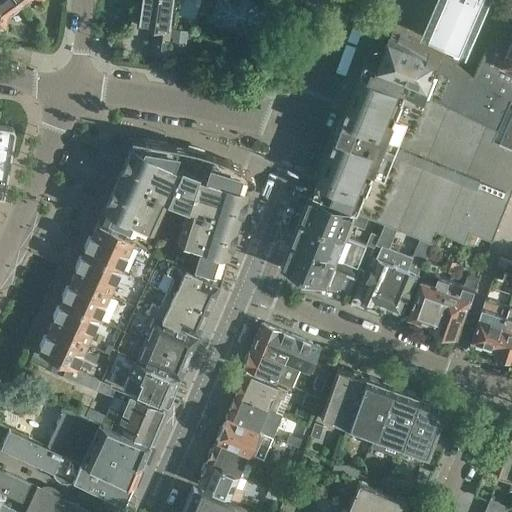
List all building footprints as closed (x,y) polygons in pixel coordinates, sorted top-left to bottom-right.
[(0,0),(0,23),(4,24),(6,11),(17,3),(14,0),(0,0)] [(139,0),(136,24),(155,26),(151,50),(167,52),(170,28),(169,27),(172,0),(139,0)] [(260,0),(217,0),(211,15),(251,32),(252,30),(261,34),(273,7),(263,2),(263,1),(260,0)] [(435,0),(422,31),(466,51),(488,0),(435,0)] [(511,20),(502,16),(475,76),(511,95),(511,20)] [(389,24),(374,61),(401,73),(397,82),(416,89),(470,114),(496,127),(499,128),(511,102),(511,95),(475,76),(397,31),(399,28),(389,24)] [(184,52),(187,31),(172,28),(169,49),(184,52)] [(325,170),(317,190),(319,191),(319,192),(358,207),(357,212),(368,216),(369,216),(419,236),(433,242),(438,229),(465,240),(469,229),(493,239),(511,195),(511,146),(491,137),(496,127),(470,114),(416,89),(397,82),(401,73),(374,61),(374,62),(369,60),(360,81),(364,82),(356,102),(352,101),(333,150),(336,151),(328,171),(325,170)] [(496,127),(491,137),(511,146),(511,114),(505,131),(499,128),(496,127)] [(0,197),(3,198),(10,157),(14,133),(14,131),(12,129),(10,128),(0,125),(0,197)] [(200,149),(188,146),(174,143),(144,138),(139,148),(130,144),(122,162),(181,188),(176,201),(235,220),(245,187),(241,186),(246,170),(236,164),(225,158),(212,153),(200,149)] [(122,162),(97,219),(158,250),(168,255),(182,263),(213,277),(221,250),(226,252),(235,220),(176,201),(181,188),(122,162)] [(313,194),(304,218),(344,234),(350,220),(364,225),(368,216),(357,212),(313,194)] [(304,218),(295,242),(358,267),(368,244),(352,237),(344,234),(304,218)] [(97,219),(83,249),(146,278),(158,250),(97,219)] [(469,229),(465,240),(489,251),(493,239),(469,229)] [(372,231),(367,242),(367,243),(375,246),(380,235),(372,231)] [(377,255),(376,254),(359,294),(403,312),(421,269),(433,242),(419,236),(411,255),(383,243),(377,255)] [(295,242),(285,266),(340,287),(345,272),(355,275),(358,267),(295,242)] [(83,249),(72,273),(135,303),(146,278),(83,249)] [(196,330),(207,304),(218,279),(213,277),(182,263),(168,255),(158,250),(146,278),(135,303),(154,312),(196,330)] [(448,258),(444,269),(453,272),(457,262),(448,258)] [(408,313),(433,322),(449,277),(424,269),(408,313)] [(135,303),(72,273),(37,351),(66,364),(67,361),(97,374),(103,377),(104,374),(108,376),(121,347),(117,345),(135,303)] [(449,277),(433,322),(432,324),(457,333),(468,299),(470,300),(475,287),(476,287),(480,276),(471,273),(468,274),(464,283),(449,277)] [(478,340),(496,346),(508,305),(485,297),(472,335),(476,336),(478,340)] [(511,306),(508,305),(496,346),(511,350),(511,306)] [(138,349),(136,353),(135,356),(177,374),(196,330),(154,312),(145,335),(139,332),(133,347),(138,349)] [(260,321),(250,347),(289,363),(309,371),(312,363),(320,345),(310,341),(310,342),(260,321)] [(136,353),(121,347),(108,376),(166,401),(177,374),(135,356),(136,353)] [(250,347),(242,365),(281,381),(295,386),(298,379),(284,373),(289,363),(250,347)] [(67,361),(66,363),(61,375),(112,398),(109,405),(156,426),(163,408),(110,385),(111,383),(100,379),(97,374),(67,361)] [(328,369),(312,363),(309,371),(325,377),(328,369)] [(317,416),(343,425),(361,376),(359,375),(360,373),(350,369),(349,372),(335,367),(317,416)] [(244,371),(234,393),(273,409),(278,397),(281,398),(285,388),(244,371)] [(326,378),(316,374),(311,385),(321,389),(326,378)] [(361,376),(343,425),(370,435),(388,386),(374,381),(375,378),(365,375),(364,377),(361,376)] [(388,386),(370,435),(396,445),(414,396),(411,395),(412,392),(403,388),(402,391),(388,386)] [(301,404),(313,409),(318,397),(306,392),(301,404)] [(234,393),(225,415),(272,435),(281,413),(273,409),(234,393)] [(414,396),(396,445),(423,455),(441,406),(426,400),(427,397),(418,394),(417,397),(414,396)] [(29,397),(24,409),(50,421),(55,409),(29,397)] [(78,411),(101,422),(148,443),(156,426),(109,405),(105,413),(83,402),(78,411)] [(225,415),(215,437),(256,455),(263,457),(272,435),(225,415)] [(8,426),(0,421),(0,437),(3,439),(8,426)] [(101,422),(93,442),(106,448),(108,444),(140,462),(148,443),(101,422)] [(314,422),(309,435),(318,438),(323,425),(314,422)] [(8,426),(3,439),(0,444),(3,446),(3,448),(4,450),(7,452),(11,453),(15,454),(17,454),(18,453),(27,457),(36,438),(32,437),(8,426)] [(511,428),(509,427),(494,473),(511,479),(508,490),(511,491),(511,428)] [(43,432),(40,440),(65,452),(79,459),(81,460),(130,484),(139,466),(106,450),(107,448),(106,448),(93,442),(73,433),(69,443),(43,432)] [(301,438),(289,432),(285,441),(297,446),(301,438)] [(215,437),(206,459),(244,476),(250,463),(252,464),(256,455),(215,437)] [(36,438),(27,457),(53,469),(52,471),(54,475),(58,478),(62,480),(67,481),(71,480),(72,479),(81,460),(79,459),(65,452),(40,440),(36,438)] [(363,440),(358,454),(371,459),(377,446),(363,440)] [(294,455),(297,446),(285,441),(282,450),(294,455)] [(291,459),(273,452),(270,461),(288,468),(291,459)] [(206,459),(197,481),(238,499),(242,489),(239,488),(244,476),(206,459)] [(81,460),(72,479),(100,492),(100,494),(102,498),(105,501),(109,503),(114,503),(118,503),(119,501),(121,502),(130,484),(81,460)] [(6,469),(0,481),(0,488),(22,498),(30,480),(6,469)] [(393,487),(394,485),(399,473),(390,470),(384,483),(393,487)] [(356,482),(345,508),(354,511),(398,511),(403,502),(356,482)] [(94,511),(95,511),(35,485),(23,511),(94,511)] [(284,511),(291,511),(301,490),(288,485),(278,509),(284,511)] [(194,486),(186,505),(203,511),(243,511),(246,507),(224,498),(194,486)] [(0,511),(18,511),(0,503),(3,497),(0,495),(0,511)] [(488,496),(482,511),(481,511),(507,511),(510,505),(488,496)]
